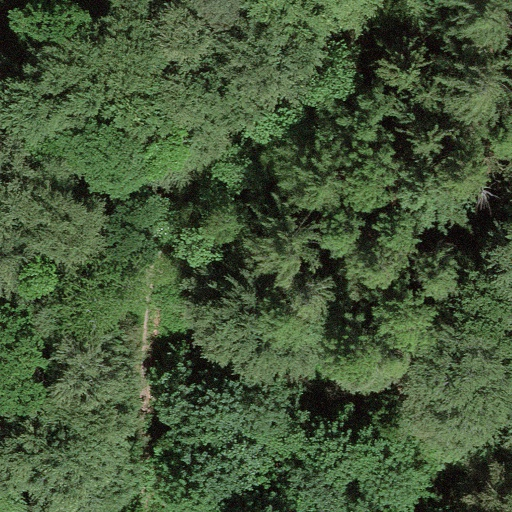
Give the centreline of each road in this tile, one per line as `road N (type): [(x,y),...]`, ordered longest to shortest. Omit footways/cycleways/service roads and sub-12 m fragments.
road 1 (track): [(136,511),(155,288),(152,229),(115,165),(0,38)]
road 2 (track): [(0,408),(155,288)]
